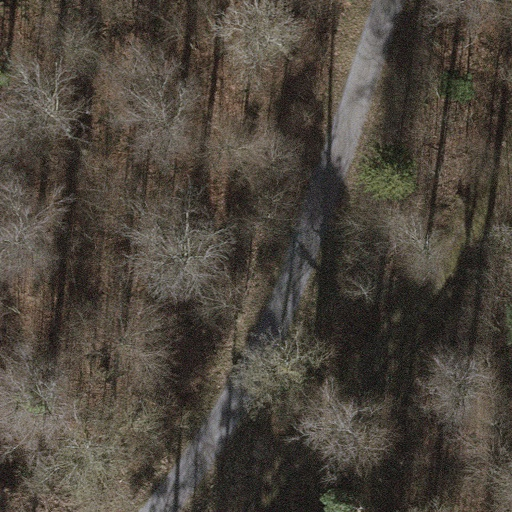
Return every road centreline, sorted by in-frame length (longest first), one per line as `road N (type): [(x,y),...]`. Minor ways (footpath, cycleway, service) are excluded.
road 1 (track): [(165,511),(278,325),(391,0)]
road 2 (track): [(511,161),(418,314),(256,511)]
